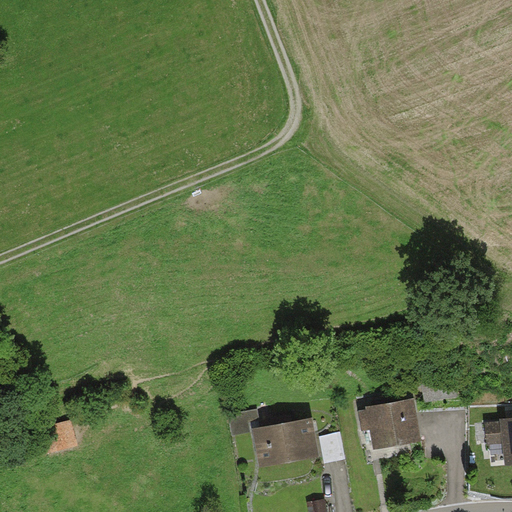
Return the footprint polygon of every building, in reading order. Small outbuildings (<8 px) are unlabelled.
[(455,380),(439,383),(442,398),(458,395),(455,380)] [(418,437),(411,402),(361,411),(364,430),(375,428),(378,444),(418,437)] [(247,413),(232,415),(235,433),(250,431),(247,413)] [(81,441),(73,418),(46,426),(53,450),(81,441)] [(316,455),(309,420),(257,429),(263,465),(316,455)] [(511,460),(511,422),(487,425),(489,443),(509,441),(511,460)] [(344,431),(322,433),(325,462),(346,460),(344,431)] [(326,511),(324,500),(309,503),(310,511),(326,511)]
